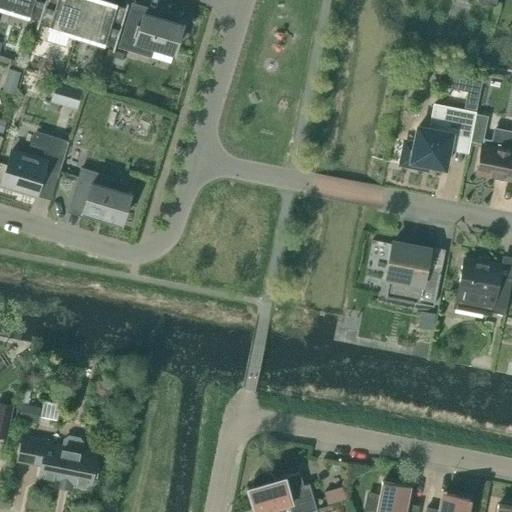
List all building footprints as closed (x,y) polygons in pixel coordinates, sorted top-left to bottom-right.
[(40,19),(37,27),(38,27),(45,0),(4,0),(2,7),(40,19)] [(38,27),(40,23),(77,34),(87,0),(45,0),(38,27)] [(113,50),(114,51),(129,3),(128,3),(126,7),(103,0),(87,0),(77,34),(114,45),(113,50)] [(131,9),(120,45),(151,54),(154,45),(174,51),(183,24),(131,9)] [(116,50),(112,62),(120,65),(124,53),(116,50)] [(468,92),(465,106),(477,108),(482,79),(471,77),(468,92)] [(83,89),(56,81),(50,101),(77,109),(83,89)] [(416,143),(411,142),(407,163),(427,167),(428,163),(446,166),(450,140),(469,143),(476,111),(435,103),(430,128),(419,125),(416,143)] [(483,143),(477,172),(511,179),(511,131),(494,127),(492,139),(484,138),(483,143)] [(12,150),(3,181),(20,186),(19,189),(36,194),(45,167),(59,172),(58,176),(59,176),(70,141),(69,141),(68,142),(36,132),(29,155),(12,150)] [(82,169),(71,205),(122,221),(131,194),(110,187),(113,178),(82,169)] [(430,250),(393,242),(386,273),(391,274),(387,295),(435,305),(441,272),(427,269),(430,250)] [(502,264),(465,257),(455,307),(456,308),(457,304),(506,313),(511,282),(511,276),(500,274),(502,264)] [(422,310),(418,327),(432,330),(436,313),(422,310)] [(0,435),(7,437),(13,406),(0,403),(0,435)] [(20,419),(40,423),(42,407),(22,403),(20,419)] [(82,450),(83,442),(80,437),(69,435),(64,439),(63,446),(47,443),(48,440),(23,435),(18,459),(42,464),(39,477),(91,487),(98,453),(82,450)] [(256,511),(260,511),(304,511),(316,509),(316,510),(318,509),(310,483),(305,484),(301,471),(277,479),(276,477),(275,475),(272,472),(269,471),(265,470),(260,471),(255,475),(254,476),(253,478),(252,480),(252,486),(248,487),(255,511),(256,511)] [(417,511),(419,505),(406,503),(410,486),(383,481),(381,494),(367,491),(364,509),(377,511),(417,511)] [(342,486),(324,491),(327,504),(346,499),(342,486)] [(426,511),(467,511),(470,497),(444,492),(440,509),(428,507),(426,511)] [(511,511),(511,505),(499,503),(497,511),(511,511)]
